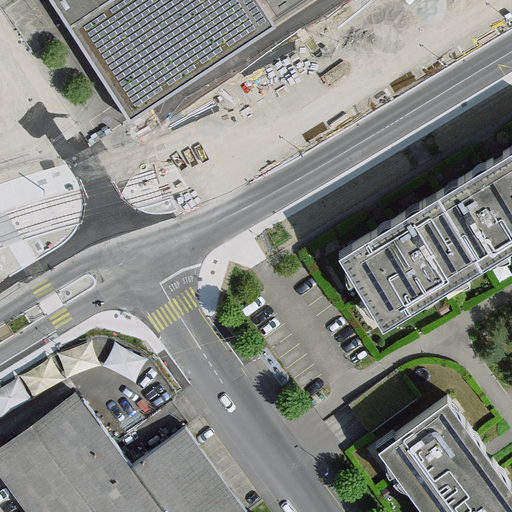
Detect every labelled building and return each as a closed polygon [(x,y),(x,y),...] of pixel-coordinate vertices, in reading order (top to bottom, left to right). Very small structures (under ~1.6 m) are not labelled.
[(262,0),(56,0),(137,125),(283,31),(262,0)] [(511,140),(336,247),(380,319),(511,239),(511,140)] [(120,339),(109,360),(141,376),(151,355),(120,339)] [(436,398),(415,369),(360,410),(380,438),(436,398)] [(511,511),(511,486),(445,394),(375,444),(424,511),(511,511)] [(168,511),(137,467),(85,396),(0,457),(0,463),(35,511),(168,511)] [(137,467),(168,511),(251,511),(191,428),(137,467)]
